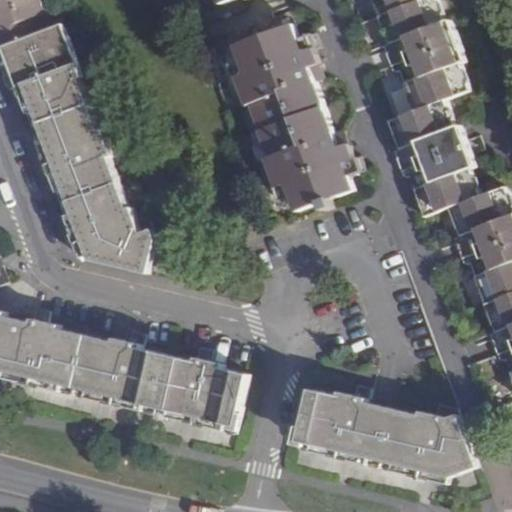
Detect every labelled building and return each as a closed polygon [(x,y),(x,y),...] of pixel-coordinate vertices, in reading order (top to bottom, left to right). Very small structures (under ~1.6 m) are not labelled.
[(27,79),(94,257),(152,270),(160,239),(155,224),(143,229),(116,155),(129,151),(122,132),(108,137),(86,77),(99,72),(93,53),(79,58),(65,22),(56,26),(46,0),(0,0),(0,35),(18,83),(27,79)] [(510,355),(511,361),(511,186),(491,195),(455,99),(478,92),(474,82),(478,81),(475,71),(471,72),(468,64),(471,62),(451,5),(446,6),(443,0),(378,0),(394,43),(388,46),(396,68),(403,66),(419,111),(394,120),(404,148),(398,151),(412,191),(420,189),(429,216),(455,207),(466,236),(459,239),(468,263),(475,261),(501,332),(494,335),(503,358),(510,355)] [(330,210),(354,202),(350,192),(361,187),(350,161),(360,157),(354,142),(344,145),(315,64),(324,61),(318,43),(308,47),(299,22),(241,44),(250,68),(240,72),(282,186),(292,182),(302,209),(326,200),(330,210)] [(0,367),(241,425),(253,371),(228,365),(229,360),(201,353),(200,358),(151,346),(152,341),(120,334),(118,339),(62,326),(63,321),(37,315),(36,319),(14,314),(15,310),(3,307),(0,308),(0,367)] [(454,486),(482,476),(467,436),(462,423),(455,426),(425,418),(424,424),(374,412),(375,406),(346,399),(343,405),(319,399),(307,452),(454,486)]
